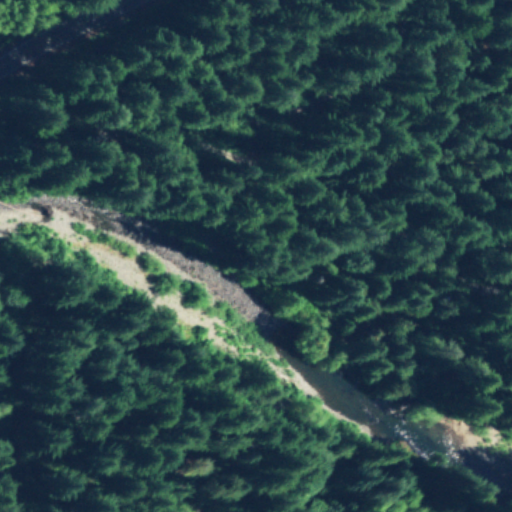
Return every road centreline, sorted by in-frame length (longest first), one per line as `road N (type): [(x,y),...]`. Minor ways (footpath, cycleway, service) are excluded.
road 1 (track): [(511,29),(286,111),(156,112),(71,144),(0,112)]
road 2 (track): [(0,278),(35,511)]
road 3 (primary): [(138,0),(0,61)]
